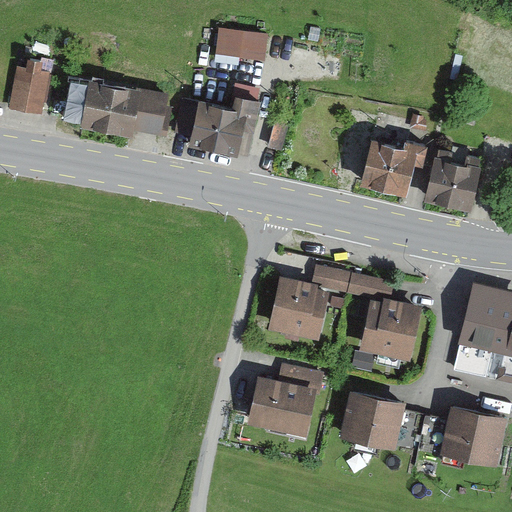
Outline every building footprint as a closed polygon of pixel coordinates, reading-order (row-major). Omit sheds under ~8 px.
[(242,57),(265,61),(270,31),(220,24),(215,59),(241,63),(242,57)] [(9,104),(36,109),(43,71),(35,69),(37,60),(27,58),(25,68),(16,66),(9,104)] [(129,120),(157,125),(163,94),(134,88),(134,90),(88,81),(88,82),(77,80),(72,107),(82,109),(79,122),(127,131),(129,120)] [(180,97),(173,129),(189,132),(187,141),(233,151),(239,126),(249,128),(255,99),(233,94),(230,108),(196,100),(180,97)] [(408,126),(421,129),(422,120),(419,119),(419,116),(411,114),(408,126)] [(359,180),(401,190),(408,160),(418,162),(422,145),(402,140),(400,147),(370,140),(359,180)] [(424,195),(465,205),(475,167),(474,167),(476,157),(463,154),(464,151),(449,148),(448,151),(436,148),(434,157),(433,157),(424,195)] [(319,266),(316,283),(347,289),(351,273),(319,266)] [(382,279),(351,273),(347,289),(370,294),(378,296),(382,279)] [(310,284),(279,277),(269,322),(313,332),(321,291),(309,288),(310,284)] [(502,347),(495,376),(511,379),(511,302),(469,292),(458,336),(502,347)] [(404,352),(414,307),(383,300),(382,304),(370,302),(360,343),(404,352)] [(248,417),(300,429),(309,389),(314,390),(317,372),(287,365),(283,382),(257,377),(248,417)] [(390,444),(415,449),(421,419),(397,413),(399,402),(376,397),(349,391),(340,433),(390,444)] [(491,461),(501,417),(450,406),(446,424),(421,419),(415,449),(439,454),(440,450),(462,454),(491,461)]
